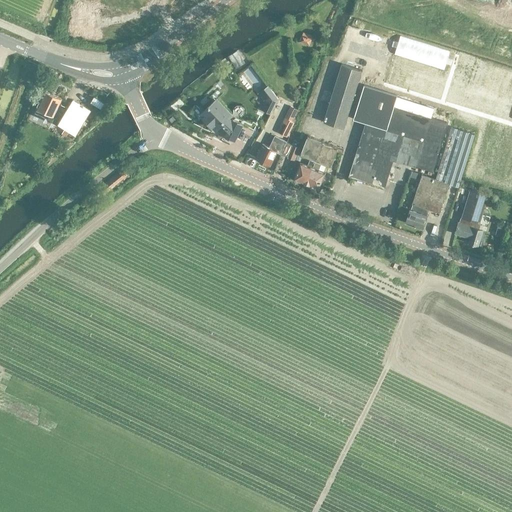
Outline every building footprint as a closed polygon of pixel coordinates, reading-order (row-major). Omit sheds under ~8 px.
[(299,43),(311,48),(315,37),(303,33),(299,43)] [(228,57),(237,70),(245,65),(236,52),(228,57)] [(362,70),(341,63),(323,121),(344,128),(362,70)] [(278,99),(268,85),(258,92),(264,100),(260,109),(271,114),(278,99)] [(392,158),(413,164),(416,165),(416,166),(433,171),(440,146),(441,146),(448,122),(431,117),(433,108),(396,97),(363,87),(353,118),(365,122),(348,175),(385,187),(388,178),(386,177),(392,158)] [(36,107),(37,108),(34,115),(44,120),(45,118),(50,120),(52,115),(53,115),(61,98),(44,90),(36,107)] [(207,116),(204,119),(211,126),(214,123),(225,135),(225,136),(233,140),(242,124),(231,119),(234,116),(217,98),(202,112),(207,116)] [(66,136),(69,131),(76,135),(91,110),(73,99),(58,124),(64,128),(62,133),(66,136)] [(291,105),(277,134),(283,137),(297,108),(291,105)] [(449,184),(459,187),(475,133),(452,125),(435,178),(422,174),(412,203),(414,204),(413,209),(410,208),(406,221),(422,227),(429,209),(439,212),(449,184)] [(255,157),(255,158),(270,164),(276,152),(281,154),(287,141),(275,135),(269,146),(262,143),(255,157)] [(294,178),(306,183),(312,168),(323,141),(308,135),(300,153),(310,157),(307,165),(300,162),(294,178)] [(312,168),(306,183),(318,188),(325,172),(318,169),(321,162),(330,165),(337,147),(323,141),(316,159),(312,168)] [(287,157),(294,160),(299,147),(296,145),(292,144),(287,157)] [(103,194),(127,175),(122,169),(98,188),(103,194)] [(412,170),(411,176),(420,178),(421,172),(412,170)] [(479,228),(480,222),(479,222),(488,194),(470,188),(462,216),(461,216),(459,221),(458,221),(454,233),(466,237),(467,235),(470,236),(468,243),(478,246),(483,229),(479,228)]
